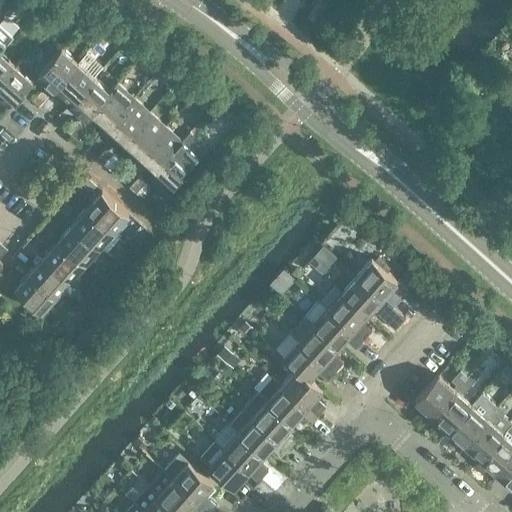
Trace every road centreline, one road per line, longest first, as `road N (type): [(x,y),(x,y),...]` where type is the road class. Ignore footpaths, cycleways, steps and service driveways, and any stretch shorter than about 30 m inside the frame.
road 1 (residential): [(287,511),(371,420),(480,511)]
road 2 (tertiary): [(390,174),(320,94),(193,6)]
road 3 (tertiary): [(193,6),(352,155),(390,174)]
road 4 (tertiary): [(511,283),(390,174)]
